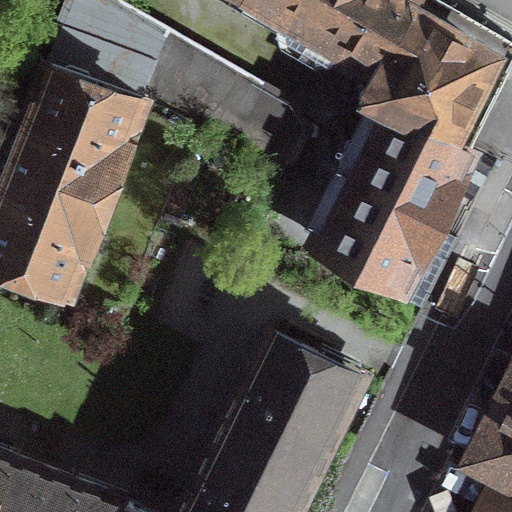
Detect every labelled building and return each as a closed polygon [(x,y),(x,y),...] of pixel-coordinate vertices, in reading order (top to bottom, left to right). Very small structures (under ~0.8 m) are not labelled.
[(115,0),(69,0),(45,60),(94,79),(122,4),(115,0)] [(257,0),(372,67),(412,0),(257,0)] [(511,38),(448,0),(412,0),(372,67),(358,88),(383,103),(469,142),(511,56),(511,38)] [(164,28),(122,4),(94,79),(140,97),(164,28)] [(209,54),(164,28),(140,97),(181,112),(209,54)] [(235,69),(209,54),(181,112),(206,124),(235,69)] [(94,79),(45,60),(0,176),(0,257),(67,284),(80,252),(87,255),(135,131),(128,128),(140,97),(94,79)] [(261,84),(235,69),(206,124),(231,139),(261,84)] [(286,98),(261,84),(231,139),(255,150),(277,113),(286,98)] [(404,280),(469,142),(383,103),(316,236),(404,280)] [(305,128),(277,113),(255,150),(250,165),(277,180),(305,128)] [(287,511),(358,369),(268,325),(175,511),(287,511)] [(511,511),(511,377),(474,454),(511,472),(511,474),(492,511),(511,511)] [(0,511),(28,511),(46,465),(0,447),(0,511)] [(116,511),(126,495),(46,465),(28,511),(116,511)] [(159,511),(126,495),(116,511),(159,511)]
